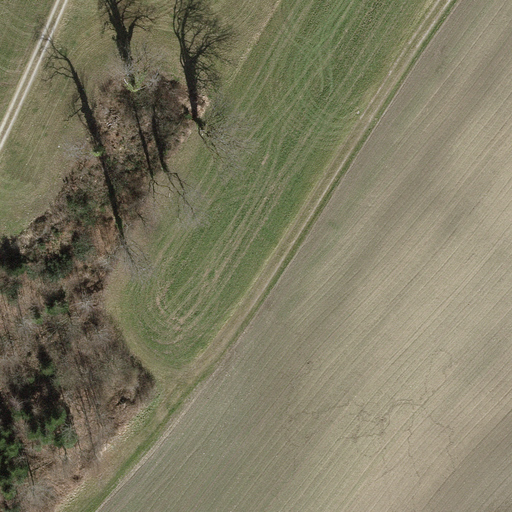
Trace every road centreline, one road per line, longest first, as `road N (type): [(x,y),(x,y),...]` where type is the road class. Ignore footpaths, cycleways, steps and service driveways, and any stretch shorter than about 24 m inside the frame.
road 1 (track): [(447,0),(243,316)]
road 2 (track): [(0,146),(66,0)]
